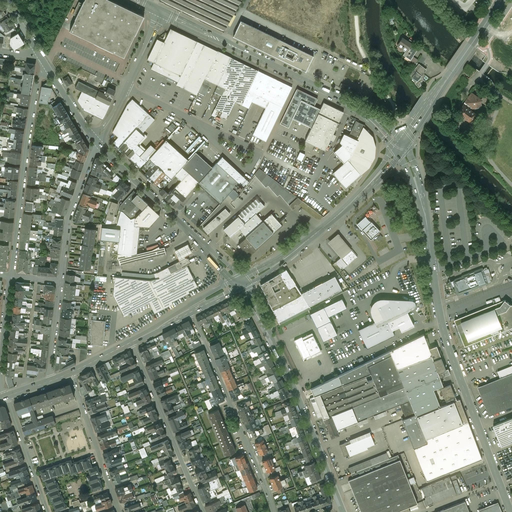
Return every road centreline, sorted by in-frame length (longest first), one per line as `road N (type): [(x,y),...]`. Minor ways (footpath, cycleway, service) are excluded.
road 1 (residential): [(500,480),(444,325),(421,195)]
road 2 (tertiary): [(400,145),(356,107),(161,12)]
road 3 (tertiary): [(338,502),(240,283)]
road 4 (residential): [(274,511),(189,311)]
road 5 (residential): [(45,66),(28,131),(10,277)]
road 6 (residential): [(240,283),(97,143)]
road 7 (residential): [(204,511),(131,342)]
road 8 (secondary): [(400,145),(501,0)]
road 9 (secondary): [(240,283),(305,241),(374,179)]
road 10 (residential): [(118,511),(70,373)]
road 11 (residential): [(97,143),(69,216),(61,282)]
road 12 (residential): [(47,511),(6,396)]
